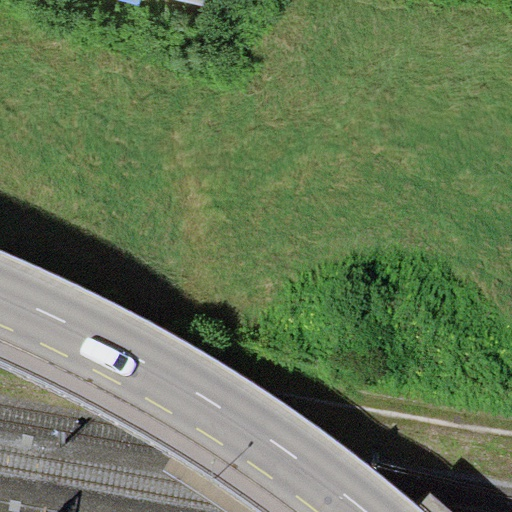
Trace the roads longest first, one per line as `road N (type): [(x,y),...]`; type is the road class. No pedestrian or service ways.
road 1 (track): [(0,330),(511,432)]
road 2 (primary): [(333,511),(157,387),(0,303)]
